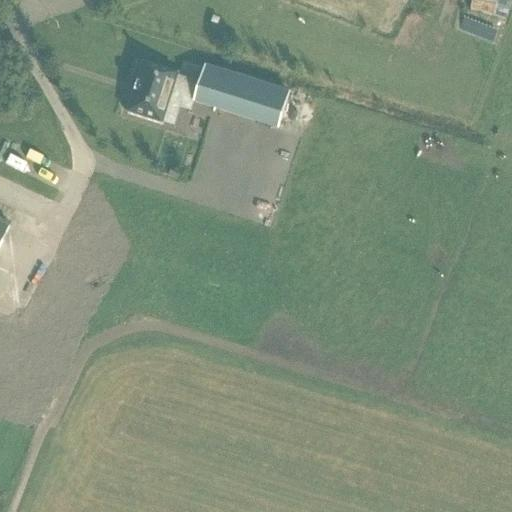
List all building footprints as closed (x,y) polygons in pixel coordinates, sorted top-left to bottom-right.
[(469,0),(469,1),(495,10),(498,0),(469,0)] [(289,95),(205,68),(200,85),(177,78),(178,76),(143,65),(127,115),(173,129),(179,113),(190,116),(195,103),(278,130),(289,95)] [(335,125),(337,109),(306,104),(304,120),(335,125)] [(112,108),(96,110),(98,122),(113,120),(112,108)] [(3,150),(0,158),(0,160),(15,167),(20,157),(3,150)] [(80,322),(95,296),(84,289),(68,316),(80,322)]
